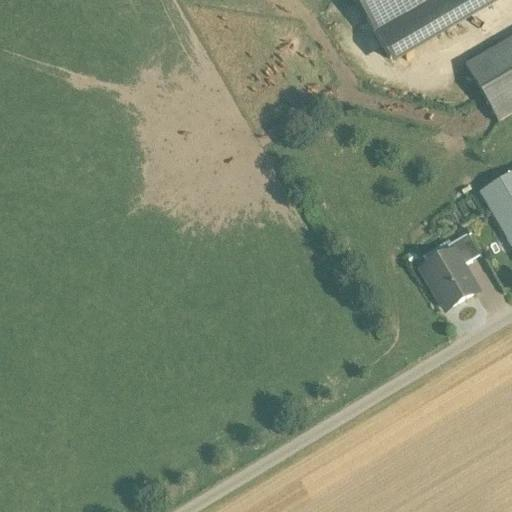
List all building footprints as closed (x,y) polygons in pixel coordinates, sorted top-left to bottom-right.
[(511,0),(352,0),(393,70),(511,1),(511,0)] [(511,42),(465,70),(497,125),(511,116),(511,42)] [(511,177),(481,196),(504,234),(508,232),(511,239),(511,177)] [(468,238),(458,244),(470,265),(481,259),(468,238)] [(452,259),(424,275),(446,312),(474,296),(460,272),(470,265),(458,244),(447,250),(452,259)]
